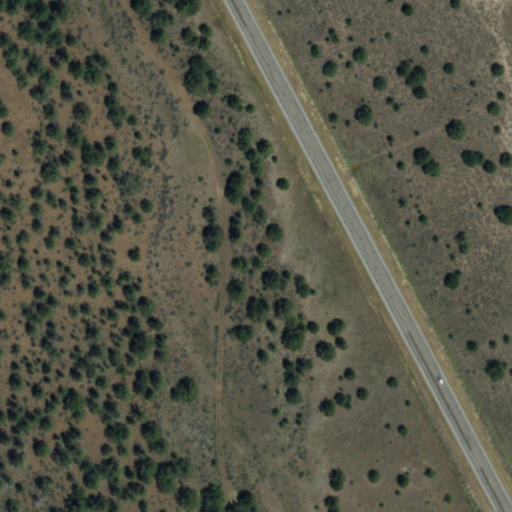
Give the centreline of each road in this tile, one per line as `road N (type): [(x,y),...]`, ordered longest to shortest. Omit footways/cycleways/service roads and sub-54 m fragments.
road 1 (trunk): [(505,511),(235,0)]
road 2 (track): [(222,511),(224,206),(210,146),(129,0)]
